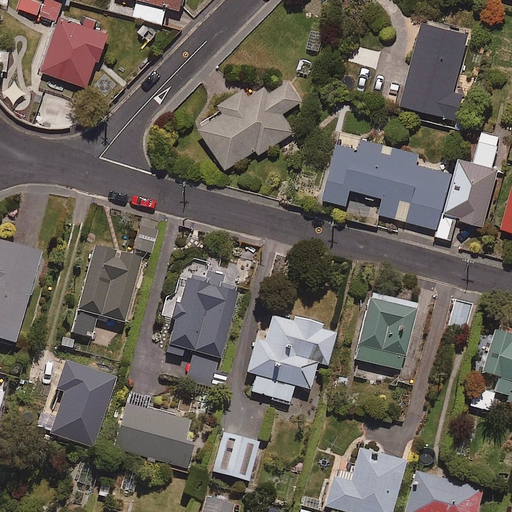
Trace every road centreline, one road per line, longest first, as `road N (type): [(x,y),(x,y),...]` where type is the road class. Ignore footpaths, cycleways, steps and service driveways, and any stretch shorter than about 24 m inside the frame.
road 1 (residential): [(511,287),(82,169)]
road 2 (residential): [(82,169),(247,0)]
